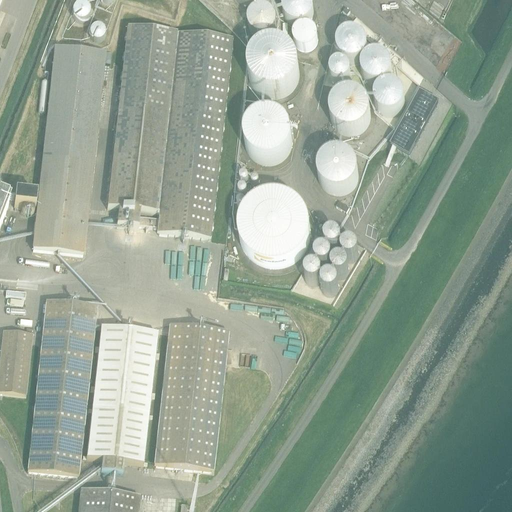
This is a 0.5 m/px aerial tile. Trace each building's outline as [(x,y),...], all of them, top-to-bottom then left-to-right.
[(307,1),(306,0),(290,0),(289,1),(287,3),(285,5),(284,7),(284,10),(284,12),(284,15),(285,17),(286,20),(287,22),(289,24),(291,25),(294,26),(296,27),(299,27),(301,26),(303,26),(306,25),(308,23),(309,22),(311,20),(312,18),(313,15),(313,13),(313,11),(312,8),(312,6),(310,4),(309,2),(307,1)] [(88,16),(88,15),(88,13),(88,12),(87,11),(86,9),(85,8),(84,8),(83,7),(81,7),(80,7),(78,7),(77,7),(76,8),(74,8),(73,9),(72,11),(72,12),(71,13),(71,15),(71,16),(71,18),(72,19),(73,20),(74,21),(75,22),(76,23),(77,23),(79,24),(80,24),(82,23),(83,23),(85,22),(86,21),(87,20),(87,19),(88,18),(88,16)] [(276,15),(274,13),(272,11),(270,10),(268,9),(265,9),(262,9),(260,10),(257,10),(255,12),(253,14),(251,16),(250,18),(249,20),(249,23),(249,25),(249,28),(250,30),(251,32),(252,34),(254,36),(256,37),(258,39),(261,39),(263,40),(266,39),(268,39),(271,38),(273,37),(275,35),(276,33),(278,31),(279,29),(279,26),(279,24),(279,22),(278,19),(277,17),(276,15)] [(111,14),(98,21),(105,32),(117,24),(111,14)] [(102,32),(102,31),(101,30),(100,29),(98,28),(97,28),(96,28),(95,28),(93,29),(92,29),(91,30),(90,31),(89,32),(89,33),(89,34),(88,35),(88,37),(89,38),(89,39),(90,40),(91,41),(92,42),(93,43),(94,43),(95,43),(97,43),(98,43),(99,43),(100,42),(101,41),(102,40),(103,39),(103,38),(104,37),(104,35),(103,34),(103,33),(102,32)] [(312,30),(310,29),(308,29),(306,29),(304,29),(302,29),(300,30),(298,31),(296,33),(295,35),(294,36),(294,39),(293,41),(294,43),(294,45),(295,47),(296,49),(298,50),(299,51),(301,52),(303,53),(305,53),(307,53),(309,53),(311,52),(313,51),(314,49),(316,48),(317,46),(317,44),(318,42),(318,40),(318,38),(317,36),(316,35),(315,33),(313,31),(312,30)] [(157,234),(205,240),(210,240),(232,43),(127,31),(107,211),(118,212),(116,229),(138,231),(138,228),(149,230),(150,222),(139,221),(140,215),(159,217),(157,234)] [(349,64),(355,64),(360,62),(364,58),(366,53),(366,48),(365,42),(362,38),(358,35),(354,34),(349,34),(344,35),(340,38),(337,43),(336,48),(337,54),(339,59),(344,62),(349,64)] [(289,55),(285,53),(281,51),(277,50),(273,50),(268,51),(264,52),(260,55),(257,57),(254,61),(252,64),(250,68),(249,73),(249,77),(250,81),(251,85),(253,89),(256,92),(259,95),(263,98),(267,99),(271,100),(276,100),(280,100),(284,98),(287,97),(291,94),(294,91),(296,88),(298,84),(299,80),(299,76),(299,72),(298,68),(297,64),(295,61),(292,58),(289,55)] [(32,253),(82,258),(103,66),(104,57),(55,51),(32,253)] [(366,83),(371,86),(375,87),(380,86),(384,85),(388,82),(391,77),(392,72),(391,66),(388,61),(384,58),(378,56),(373,56),(368,59),(364,62),(361,68),(361,73),(362,79),(366,83)] [(336,85),(340,86),(345,85),(348,82),(350,78),(350,74),(348,70),(344,67),(340,66),(336,67),(332,69),(330,73),(330,78),(332,82),(336,85)] [(376,112),(379,116),(384,119),(390,119),(395,118),(400,115),(403,110),(404,105),(404,100),(401,95),(398,92),(393,90),(388,89),(383,90),(379,93),(376,97),(374,102),(374,107),(376,112)] [(356,98),(353,98),(350,97),(346,98),(343,98),(340,100),(337,102),(335,104),(333,107),(331,110),(330,114),(330,117),(330,120),(331,124),(332,127),(334,130),(336,132),(339,134),(342,136),(345,137),(349,137),(352,137),(356,137),(359,135),(362,133),(364,131),(366,129),(368,126),(369,123),(370,119),(370,116),(369,113),(368,110),(367,107),(365,104),(362,102),(360,100),(356,98)] [(391,148),(410,159),(438,108),(419,97),(391,148)] [(277,121),(273,120),(269,120),(265,120),(261,121),(257,123),(254,125),(251,128),(248,131),(247,135),(246,139),(245,143),(245,147),(246,151),(248,154),(250,158),(253,161),(256,163),(260,165),(264,166),(268,167),(272,167),(276,166),(279,164),(283,162),(286,159),(288,156),(290,153),(291,149),(292,146),(292,142),(292,138),(290,134),(289,131),(286,127),(283,125),(280,123),(277,121)] [(344,157),(341,156),(338,156),(334,156),(331,157),(328,159),(325,161),(323,163),(321,166),(319,169),(318,172),(318,176),(318,179),(319,182),(320,185),(322,188),(324,191),(327,193),(330,194),(333,195),(337,196),(340,196),(344,195),(347,194),(350,192),(352,190),(354,187),(356,184),(357,181),(357,178),(357,175),(357,171),(356,168),(354,165),(352,163),(350,160),(347,159),(344,157)] [(14,209),(35,212),(36,199),(15,197),(14,209)] [(303,257),(306,252),(309,246),(310,241),(311,235),(310,229),(309,223),(306,217),(303,212),(299,208),(294,204),(289,202),(283,200),(277,199),(271,199),(265,200),(260,202),(255,205),(250,209),(246,214),(243,219),(241,225),(239,231),(239,237),(240,243),(242,249),(245,254),(249,259),(254,263),(259,266),(264,269),(270,270),(277,270),(283,270),(288,268),(294,265),(299,261),(303,257)] [(346,200),(340,210),(345,213),(351,203),(346,200)] [(362,227),(353,214),(342,222),(350,235),(362,227)] [(368,243),(378,236),(370,225),(359,232),(368,243)] [(320,282),(355,242),(341,230),(331,242),(333,244),(309,272),(320,282)] [(357,240),(349,253),(361,260),(369,247),(357,240)] [(327,280),(338,291),(360,267),(349,256),(327,280)] [(3,284),(3,292),(13,293),(13,285),(3,284)] [(78,480),(96,311),(46,305),(27,474),(78,480)] [(154,469),(213,475),(228,335),(169,329),(154,469)] [(157,337),(100,331),(86,462),(102,463),(100,476),(122,479),(123,466),(143,468),(157,337)] [(32,338),(3,334),(0,361),(0,395),(25,399),(32,338)] [(138,511),(139,500),(81,493),(78,511),(138,511)]
